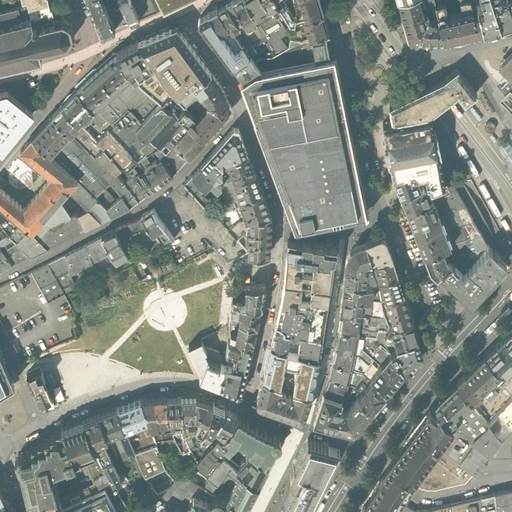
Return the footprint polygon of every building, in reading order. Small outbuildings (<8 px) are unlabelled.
[(43,24),(54,21),(51,8),(50,8),(48,1),(47,0),(21,0),(22,2),(27,1),(28,5),(30,16),(32,22),(33,25),(36,24),(36,25),(41,24),(40,22),(42,22),(43,24)] [(87,0),(93,12),(106,7),(105,6),(102,0),(87,0)] [(112,0),(113,2),(114,4),(113,5),(123,24),(130,21),(120,2),(119,0),(112,0)] [(130,0),(119,0),(120,2),(130,21),(139,17),(130,0)] [(130,0),(139,17),(157,9),(152,0),(130,0)] [(152,0),(157,9),(162,6),(163,6),(159,0),(152,0)] [(223,2),(221,3),(235,25),(236,26),(241,23),(228,0),(227,0),(225,1),(223,2)] [(253,18),(242,0),(228,0),(241,23),(236,26),(245,40),(249,47),(264,37),(253,18)] [(268,9),(262,0),(242,0),(253,18),(268,9)] [(282,15),(272,0),(262,0),(268,9),(275,19),(282,15)] [(272,0),(282,15),(291,28),(292,23),(292,18),(281,0),(272,0)] [(298,5),(302,20),(321,14),(316,0),(294,0),(296,5),(298,5)] [(418,0),(400,0),(398,1),(410,41),(417,39),(427,17),(428,16),(422,13),(418,0)] [(418,0),(422,13),(428,16),(429,13),(425,0),(418,0)] [(425,0),(429,13),(428,16),(427,17),(432,18),(432,19),(439,21),(434,4),(433,0),(425,0)] [(444,41),(467,35),(462,12),(444,17),(444,14),(445,14),(446,12),(444,2),(443,2),(442,0),(436,0),(435,1),(436,4),(434,4),(439,21),(444,41)] [(459,2),(462,12),(467,35),(483,31),(475,0),(459,0),(460,2),(459,2)] [(501,27),(492,0),(490,0),(482,2),(481,0),(475,0),(483,31),(501,27)] [(492,0),(501,27),(511,24),(511,23),(511,8),(508,0),(492,0)] [(113,2),(105,6),(106,7),(114,28),(123,24),(113,5),(114,4),(113,2)] [(221,3),(213,8),(226,28),(227,30),(235,25),(221,3)] [(0,69),(2,69),(42,60),(39,49),(47,48),(49,48),(49,47),(57,45),(57,46),(59,46),(59,45),(67,43),(68,44),(69,43),(68,41),(72,35),(74,35),(74,33),(72,33),(70,25),(72,24),(71,22),(69,23),(63,20),(63,17),(61,17),(60,20),(54,21),(43,24),(42,22),(40,22),(41,24),(36,25),(36,24),(33,25),(32,22),(30,16),(20,18),(17,5),(16,5),(17,7),(8,9),(8,7),(7,8),(7,10),(0,11),(0,69)] [(105,32),(114,28),(106,7),(93,12),(99,30),(105,32)] [(213,8),(204,13),(215,30),(218,33),(226,28),(213,8)] [(268,9),(253,18),(264,37),(274,52),(285,45),(280,36),(284,33),(275,19),(268,9)] [(194,18),(194,23),(204,37),(215,30),(204,13),(194,18)] [(306,39),(308,38),(326,33),(321,14),(302,20),(301,20),(306,39)] [(432,18),(427,17),(417,39),(425,40),(444,41),(439,21),(432,19),(432,18)] [(306,39),(301,20),(292,23),(291,28),(289,33),(297,31),(300,41),(306,39)] [(177,23),(138,39),(154,62),(162,74),(174,89),(177,92),(191,80),(195,84),(212,70),(181,28),(177,23)] [(227,30),(237,45),(245,40),(236,26),(235,25),(227,30)] [(237,45),(227,30),(226,28),(218,33),(230,51),(234,48),(237,53),(241,51),(237,45)] [(204,37),(226,68),(230,66),(237,60),(234,56),(237,53),(234,48),(230,51),(218,33),(215,30),(204,37)] [(313,59),(333,56),(326,33),(308,38),(313,59)] [(138,39),(115,52),(131,74),(134,77),(154,62),(138,39)] [(249,47),(245,40),(237,45),(241,51),(237,53),(234,56),(237,60),(244,56),(246,54),(251,51),(249,47)] [(511,49),(503,58),(497,64),(510,77),(501,86),(511,97),(511,105),(510,107),(511,108),(511,49)] [(115,52),(95,69),(113,90),(131,74),(115,52)] [(333,56),(313,59),(258,70),(255,66),(246,54),(244,56),(237,60),(230,66),(237,76),(242,90),(294,230),(304,228),(304,230),(331,226),(330,223),(341,220),(349,219),(349,221),(372,216),(348,126),(333,56)] [(154,62),(134,77),(161,100),(174,89),(162,74),(154,62)] [(444,77),(438,80),(424,88),(415,92),(389,105),(393,121),(429,115),(440,107),(452,98),(457,94),(464,103),(471,98),(477,93),(467,78),(458,67),(444,77)] [(95,69),(76,89),(96,108),(113,90),(95,69)] [(218,106),(229,113),(234,107),(223,87),(212,70),(195,84),(191,80),(177,92),(184,99),(193,92),(200,91),(205,96),(207,102),(218,106)] [(131,74),(113,90),(130,108),(141,120),(161,100),(134,77),(131,74)] [(23,101),(7,89),(0,90),(0,148),(2,150),(19,130),(34,111),(23,101)] [(80,123),(82,121),(84,118),(96,108),(76,89),(63,101),(61,104),(80,123)] [(161,100),(173,109),(184,99),(177,92),(174,89),(161,100)] [(113,90),(96,108),(108,120),(113,125),(130,108),(113,90)] [(390,101),(389,105),(415,92),(412,90),(399,96),(390,101)] [(135,126),(149,138),(173,109),(161,100),(141,120),(135,126)] [(218,106),(207,102),(197,115),(195,113),(186,122),(189,124),(205,138),(229,113),(218,106)] [(52,114),(70,133),(80,123),(61,104),(52,114)] [(481,119),(471,107),(469,109),(479,121),(481,119)] [(96,108),(84,118),(87,121),(91,118),(100,126),(108,120),(96,108)] [(130,108),(113,125),(128,142),(132,139),(140,147),(149,138),(135,126),(141,120),(130,108)] [(173,109),(149,138),(158,147),(165,152),(173,143),(184,130),(189,124),(186,122),(173,109)] [(79,178),(96,195),(112,182),(103,174),(108,169),(94,156),(70,133),(52,114),(31,137),(79,178)] [(431,121),(429,115),(393,121),(383,122),(386,136),(382,137),(388,164),(390,163),(391,169),(393,178),(396,177),(410,174),(411,178),(425,176),(429,186),(431,191),(446,184),(444,178),(439,154),(442,153),(437,126),(432,127),(431,121)] [(489,122),(487,123),(486,124),(486,126),(486,128),(487,129),(488,130),(490,131),(491,131),(493,131),(494,130),(495,129),(496,127),(496,125),(496,124),(495,123),(493,122),(492,121),(490,121),(489,122)] [(80,123),(70,133),(94,156),(105,147),(98,140),(80,123)] [(205,138),(189,124),(184,130),(200,144),(205,138)] [(232,128),(211,153),(219,160),(223,156),(227,160),(247,152),(238,129),(232,128)] [(173,143),(189,156),(200,144),(184,130),(173,143)] [(108,132),(98,140),(105,147),(121,167),(132,157),(108,132)] [(79,178),(31,137),(20,151),(26,156),(51,176),(24,207),(0,185),(0,204),(22,224),(31,233),(60,199),(67,192),(79,178)] [(511,149),(507,142),(500,146),(508,159),(511,163),(511,149)] [(182,163),(189,156),(173,143),(165,152),(182,163)] [(105,147),(94,156),(108,169),(103,174),(112,182),(116,187),(124,181),(116,172),(121,167),(105,147)] [(165,152),(158,147),(155,149),(161,158),(174,173),(182,163),(165,152)] [(155,149),(150,153),(157,161),(161,158),(155,149)] [(247,152),(227,160),(234,180),(254,172),(251,163),(247,152)] [(157,161),(150,153),(146,155),(165,181),(174,173),(161,158),(157,161)] [(200,163),(216,178),(223,172),(220,166),(223,164),(219,160),(211,153),(200,163)] [(165,181),(146,155),(142,159),(152,172),(149,174),(157,186),(165,181)] [(234,180),(227,160),(223,156),(219,160),(223,164),(220,166),(223,172),(225,180),(226,182),(234,180)] [(137,162),(132,157),(121,167),(125,172),(128,170),(137,162)] [(139,160),(137,162),(128,170),(133,176),(146,194),(157,186),(149,174),(139,160)] [(200,163),(192,174),(205,187),(209,183),(216,190),(219,188),(222,184),(216,178),(200,163)] [(254,172),(234,180),(239,199),(262,191),(255,175),(254,172)] [(192,174),(184,183),(204,203),(210,198),(204,191),(205,187),(192,174)] [(410,174),(396,177),(401,193),(424,184),(429,186),(425,176),(411,178),(410,174)] [(146,194),(133,176),(124,181),(139,200),(146,194)] [(79,178),(67,192),(87,210),(101,221),(112,216),(107,209),(96,195),(79,178)] [(219,188),(228,211),(236,208),(234,201),(239,199),(234,180),(226,182),(225,180),(222,184),(219,188)] [(139,200),(124,181),(116,187),(130,207),(139,200)] [(107,209),(112,216),(130,207),(116,187),(112,182),(96,195),(107,209)] [(457,189),(453,183),(446,184),(431,191),(434,197),(457,189)] [(434,197),(431,191),(429,186),(424,184),(401,193),(406,209),(434,197)] [(434,197),(440,214),(466,204),(457,189),(434,197)] [(262,191),(239,199),(245,219),(271,214),(270,211),(267,203),(266,202),(262,191)] [(440,214),(434,197),(406,209),(412,225),(440,214)] [(31,233),(48,248),(101,221),(87,210),(77,216),(74,214),(70,216),(60,199),(31,233)] [(234,201),(236,208),(240,220),(245,219),(239,199),(234,201)] [(0,204),(0,220),(2,218),(16,231),(22,224),(0,204)] [(440,214),(446,229),(473,218),(466,204),(440,214)] [(141,217),(152,234),(158,230),(167,243),(173,239),(152,209),(141,217)] [(246,223),(245,232),(245,242),(248,242),(248,252),(248,255),(269,254),(271,235),(271,224),(271,214),(245,219),(246,223)] [(446,229),(440,214),(412,225),(418,241),(446,229)] [(141,217),(131,222),(139,240),(152,234),(141,217)] [(446,229),(452,244),(480,233),(473,218),(446,229)] [(237,220),(228,230),(237,239),(245,232),(246,223),(245,219),(240,220),(237,220)] [(131,222),(116,229),(126,247),(139,240),(131,222)] [(9,236),(31,256),(48,248),(31,233),(22,224),(16,231),(9,236)] [(116,229),(102,237),(111,253),(115,260),(129,252),(126,247),(116,229)] [(452,244),(446,229),(418,241),(423,255),(442,248),(452,244)] [(447,260),(450,263),(456,257),(487,245),(480,233),(452,244),(442,248),(447,260)] [(152,234),(139,240),(148,254),(161,246),(152,234)] [(0,239),(0,247),(13,266),(31,256),(9,236),(7,235),(0,239)] [(102,237),(86,245),(93,263),(111,253),(102,237)] [(376,268),(375,264),(392,259),(385,240),(384,239),(382,238),(381,238),(379,238),(365,244),(371,261),(372,265),(371,265),(372,269),(376,268)] [(333,246),(289,239),(287,241),(286,256),(310,259),(333,262),(335,248),(333,246)] [(347,258),(345,263),(345,269),(352,271),(354,272),(354,273),(365,272),(363,264),(371,261),(365,244),(357,247),(352,250),(349,253),(347,258)] [(57,280),(64,293),(76,287),(70,275),(93,263),(86,245),(49,264),(57,280)] [(456,257),(486,284),(506,262),(487,245),(456,257)] [(0,271),(13,266),(0,247),(0,271)] [(430,271),(437,278),(441,273),(450,263),(447,260),(442,248),(423,255),(430,271)] [(205,253),(194,259),(196,263),(201,260),(207,257),(205,253)] [(307,285),(310,259),(286,256),(284,282),(307,285)] [(450,281),(471,301),(481,289),(486,284),(456,257),(450,263),(441,273),(450,281)] [(310,259),(307,285),(329,288),(333,262),(310,259)] [(375,264),(376,268),(380,280),(397,275),(392,259),(375,264)] [(373,271),(372,269),(371,265),(372,265),(371,261),(363,264),(365,272),(373,271)] [(31,272),(41,288),(57,280),(49,264),(31,272)] [(364,286),(365,272),(354,273),(354,272),(352,271),(345,269),(343,284),(364,286)] [(373,271),(365,272),(364,286),(371,287),(378,286),(376,281),(373,271)] [(403,294),(397,275),(380,280),(376,281),(378,286),(380,301),(386,299),(403,294)] [(41,288),(48,302),(64,293),(57,280),(41,288)] [(305,298),(307,285),(284,282),(280,303),(288,304),(289,296),(294,297),(305,298)] [(364,286),(343,284),(342,297),(380,301),(378,286),(371,287),(364,286)] [(265,285),(245,287),(245,297),(241,299),(232,298),(232,305),(239,305),(261,307),(264,293),(265,285)] [(307,285),(305,298),(328,301),(329,288),(307,285)] [(386,299),(394,324),(394,326),(411,321),(403,294),(386,299)] [(380,301),(342,297),(341,312),(360,315),(385,317),(382,309),(380,301)] [(303,306),(300,332),(322,336),(328,301),(305,298),(303,306)] [(300,332),(303,306),(293,304),(288,304),(280,303),(276,323),(283,324),(284,326),(283,328),(300,332)] [(239,305),(232,305),(231,312),(238,314),(239,305)] [(261,307),(239,305),(238,314),(240,314),(239,323),(257,327),(261,307)] [(338,332),(357,335),(360,315),(341,312),(338,332)] [(360,315),(357,335),(367,336),(376,339),(378,330),(386,331),(388,326),(385,317),(360,315)] [(392,334),(396,346),(417,340),(411,321),(394,326),(394,324),(388,326),(386,331),(392,334)] [(257,327),(239,323),(236,335),(230,333),(230,341),(252,346),(257,327)] [(300,334),(300,332),(283,328),(284,326),(283,324),(276,323),(271,345),(285,348),(288,333),(300,334)] [(511,329),(483,355),(500,370),(505,372),(511,366),(511,365),(511,329)] [(300,332),(300,334),(297,351),(318,357),(322,336),(300,332)] [(357,335),(338,332),(335,349),(354,353),(357,335)] [(357,335),(354,353),(356,353),(369,365),(373,359),(361,348),(367,336),(357,335)] [(404,371),(404,372),(406,374),(420,358),(421,353),(417,340),(396,346),(396,350),(392,353),(404,371)] [(200,341),(188,347),(200,372),(202,372),(199,380),(211,384),(219,387),(224,364),(225,356),(204,348),(200,341)] [(252,346),(230,341),(228,341),(226,353),(234,354),(232,366),(224,364),(219,387),(238,395),(239,395),(240,394),(252,346)] [(290,358),(291,351),(285,350),(285,348),(271,345),(266,363),(281,364),(284,357),(290,358)] [(332,363),(350,369),(354,353),(335,349),(332,363)] [(291,351),(290,358),(299,361),(298,364),(296,364),(293,378),(295,378),(293,388),(310,393),(318,357),(297,351),(297,352),(291,351)] [(0,394),(14,385),(0,353),(0,394)] [(392,353),(381,366),(396,380),(404,372),(404,371),(392,353)] [(464,374),(479,392),(496,412),(509,428),(511,425),(511,367),(511,366),(505,372),(500,370),(483,355),(478,360),(473,365),(464,374)] [(370,369),(374,373),(381,366),(373,359),(369,365),(367,368),(369,370),(370,369)] [(281,364),(266,363),(263,378),(279,383),(284,365),(281,364)] [(329,377),(347,384),(350,369),(332,363),(329,377)] [(372,380),(370,382),(384,394),(396,380),(381,366),(374,373),(370,378),(372,380)] [(42,377),(39,370),(26,377),(31,386),(33,391),(45,385),(42,377)] [(464,374),(456,382),(469,400),(486,424),(496,412),(479,392),(464,374)] [(323,393),(341,399),(347,384),(329,377),(323,393)] [(260,404),(298,418),(302,419),(306,407),(310,393),(293,388),(292,393),(279,389),(280,383),(279,383),(263,378),(261,386),(257,399),(260,404)] [(370,382),(357,397),(371,409),(384,394),(370,382)] [(469,400),(456,382),(439,399),(433,407),(448,425),(456,420),(452,415),(469,400)] [(347,384),(341,399),(346,401),(347,400),(351,392),(355,386),(347,384)] [(47,405),(52,403),(45,385),(33,391),(40,408),(47,405)] [(351,392),(347,400),(351,404),(357,397),(351,392)] [(313,421),(332,426),(342,409),(338,408),(341,399),(323,393),(313,421)] [(342,409),(332,426),(352,432),(371,409),(357,397),(351,404),(346,411),(342,409)] [(183,430),(184,435),(195,433),(195,431),(194,430),(195,424),(195,416),(195,398),(187,399),(181,399),(182,422),(182,429),(183,430)] [(194,430),(195,431),(201,434),(207,424),(212,404),(204,401),(195,398),(195,416),(195,424),(194,430)] [(168,423),(182,422),(181,399),(173,400),(166,400),(167,415),(168,422),(168,423)] [(158,423),(168,422),(167,415),(166,400),(160,400),(154,401),(156,416),(158,423)] [(456,420),(448,425),(454,429),(472,445),(488,457),(500,440),(494,434),(486,424),(478,413),(469,400),(452,415),(456,420)] [(141,402),(140,402),(148,422),(151,429),(159,428),(158,423),(156,416),(154,401),(146,402),(141,402)] [(148,422),(140,402),(125,408),(116,411),(124,432),(148,422)] [(212,404),(207,424),(213,427),(219,417),(224,409),(218,406),(212,404)] [(395,511),(402,503),(408,493),(413,485),(454,429),(448,425),(433,407),(388,465),(383,472),(380,477),(377,481),(370,495),(365,504),(376,511),(395,511)] [(231,412),(224,409),(219,417),(213,427),(210,431),(217,437),(219,439),(224,434),(227,431),(238,415),(231,412)] [(124,432),(116,411),(108,414),(98,418),(107,438),(115,434),(124,457),(133,453),(124,432)] [(237,436),(248,447),(259,427),(240,416),(238,415),(227,431),(224,434),(219,439),(228,446),(237,436)] [(110,445),(107,438),(98,418),(91,421),(83,424),(92,446),(115,488),(121,483),(103,448),(110,445)] [(148,422),(124,432),(133,453),(140,469),(145,478),(165,468),(151,429),(148,422)] [(92,446),(83,424),(61,432),(56,433),(57,437),(51,437),(51,441),(44,441),(44,446),(38,446),(38,450),(32,450),(32,454),(25,454),(26,458),(18,458),(15,462),(18,471),(24,492),(28,511),(33,511),(41,510),(59,501),(52,471),(66,466),(83,459),(93,485),(88,488),(92,495),(104,489),(117,511),(121,511),(124,509),(126,507),(115,488),(92,446)] [(192,453),(197,461),(217,437),(210,431),(213,427),(207,424),(201,434),(200,435),(189,446),(192,453)] [(265,430),(259,427),(248,447),(267,463),(276,445),(277,444),(279,443),(280,442),(280,440),(280,439),(279,437),(278,436),(277,435),(265,430)] [(454,429),(413,485),(420,488),(426,490),(434,490),(464,483),(473,474),(458,463),(472,445),(454,429)] [(187,441),(189,446),(200,435),(201,434),(195,431),(195,433),(184,435),(187,441)] [(228,446),(223,453),(258,482),(267,463),(248,447),(237,436),(228,446)] [(199,467),(206,472),(223,453),(228,446),(219,439),(217,437),(197,461),(200,466),(199,467)] [(290,480),(296,483),(317,493),(339,448),(307,440),(288,476),(290,480)] [(488,457),(472,445),(458,463),(473,474),(477,477),(487,463),(484,461),(488,457)] [(134,505),(140,511),(159,511),(163,507),(173,511),(241,511),(258,482),(223,453),(206,472),(216,480),(215,481),(222,485),(220,490),(222,491),(219,496),(218,496),(216,495),(214,496),(187,478),(185,473),(173,480),(176,484),(157,495),(151,488),(134,505)] [(139,483),(131,488),(135,495),(144,490),(139,483)] [(286,511),(307,511),(317,493),(296,483),(288,499),(283,510),(286,511)] [(128,511),(124,509),(121,511),(117,511),(104,489),(92,495),(88,488),(59,501),(41,510),(33,511),(128,511)] [(511,511),(511,488),(494,493),(495,511),(511,511)] [(495,511),(494,493),(480,496),(478,511),(495,511)] [(457,502),(430,508),(431,510),(431,511),(478,511),(480,496),(457,502)] [(395,511),(420,511),(421,510),(414,510),(402,503),(395,511)]
